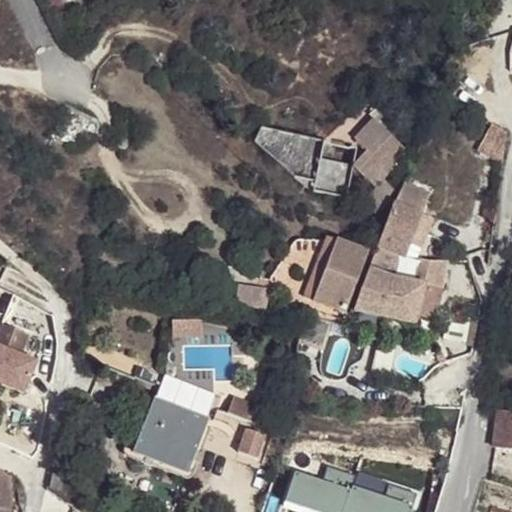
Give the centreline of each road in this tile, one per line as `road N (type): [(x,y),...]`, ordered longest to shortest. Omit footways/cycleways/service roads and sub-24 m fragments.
road 1 (residential): [(511,231),(441,511)]
road 2 (residential): [(25,511),(63,355),(57,309),(26,266)]
